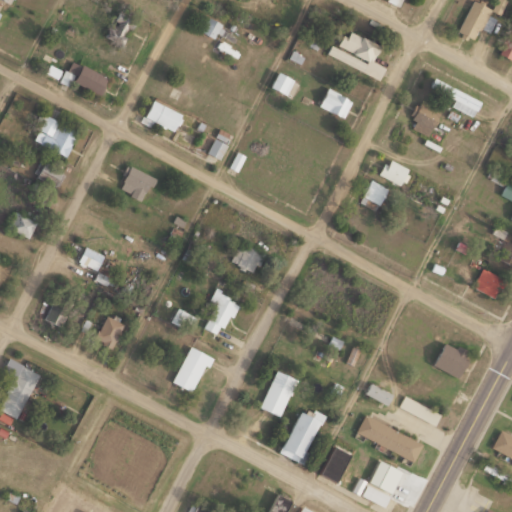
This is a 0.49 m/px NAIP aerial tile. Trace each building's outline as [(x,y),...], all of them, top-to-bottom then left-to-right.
[(489,9),(473,0),(472,0),(455,31),(471,41),(489,9)] [(223,24),(207,16),(199,31),(215,39),(223,24)] [(496,53),(511,61),(511,59),(511,28),(509,27),(496,53)] [(377,44),(348,30),(339,48),(331,44),(328,51),(365,69),(377,44)] [(69,80),(97,95),(106,78),(70,59),(59,80),(66,84),(69,80)] [(291,98),(299,82),(274,71),(267,87),(291,98)] [(470,116),(478,100),(432,76),(427,86),(452,99),(449,105),(470,116)] [(342,118),(350,99),(325,87),(316,106),(342,118)] [(140,117),(168,135),(180,116),(151,98),(140,117)] [(410,126),(426,135),(438,112),(415,101),(407,116),(413,120),(410,126)] [(29,140),(65,155),(76,129),(40,113),(29,140)] [(205,151),(216,159),(225,144),(213,137),(205,151)] [(376,171),(400,185),(409,170),(385,156),(376,171)] [(33,176),(55,188),(64,172),(42,160),(33,176)] [(118,192),(144,198),(149,172),(123,167),(118,192)] [(361,196),(381,202),(386,185),(366,179),(361,196)] [(511,189),(502,186),(500,194),(511,198),(511,189)] [(24,238),(34,223),(15,209),(4,225),(24,238)] [(228,258),(251,272),(263,254),(241,239),(228,258)] [(495,258),(511,263),(511,243),(501,240),(495,258)] [(103,254),(82,245),(75,260),(96,270),(103,254)] [(0,278),(8,263),(0,258),(0,278)] [(491,297),(503,280),(482,266),(470,284),(491,297)] [(238,305),(219,290),(195,319),(214,334),(238,305)] [(43,318),(60,325),(66,308),(49,302),(43,318)] [(91,337),(109,347),(122,324),(105,313),(91,337)] [(453,376),(467,352),(442,339),(429,362),(453,376)] [(208,354),(188,344),(170,381),(191,391),(208,354)] [(0,408),(16,417),(37,373),(18,364),(0,400),(0,408)] [(201,386),(207,390),(218,370),(212,367),(201,386)] [(258,407),(279,415),(294,377),(273,369),(258,407)] [(362,391),(384,404),(390,393),(368,380),(362,391)] [(396,405),(432,424),(438,412),(402,394),(396,405)] [(277,447),(298,457),(321,412),(310,407),(306,414),(296,409),(277,447)] [(354,433),(412,458),(420,440),(362,414),(354,433)] [(489,447),(511,458),(511,435),(498,429),(489,447)] [(347,453),(330,444),(316,472),(333,481),(347,453)] [(387,495),(358,475),(350,487),(378,507),(387,495)] [(281,511),(288,499),(273,492),(263,511),(281,511)]
